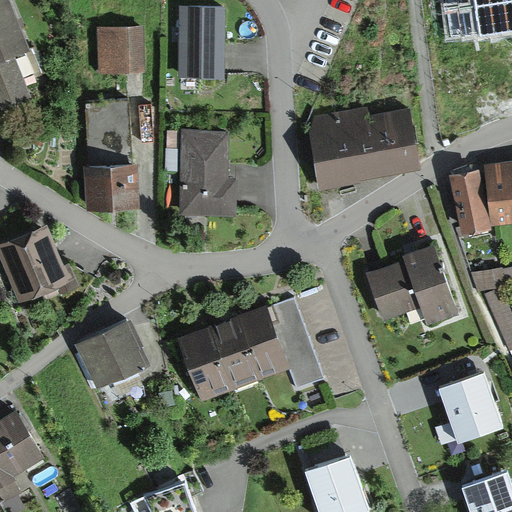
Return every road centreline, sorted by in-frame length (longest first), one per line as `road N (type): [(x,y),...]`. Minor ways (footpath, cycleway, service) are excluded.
road 1 (residential): [(324,235),(415,511)]
road 2 (residential): [(255,0),(278,53),(286,214),(295,246)]
road 3 (residential): [(324,235),(437,161),(511,127)]
road 4 (residential): [(0,390),(143,288),(157,261)]
road 5 (residential): [(0,171),(157,261)]
road 6 (residential): [(157,261),(247,263),(295,246)]
